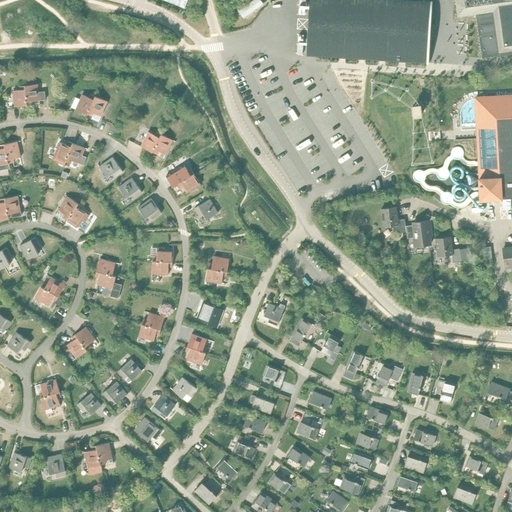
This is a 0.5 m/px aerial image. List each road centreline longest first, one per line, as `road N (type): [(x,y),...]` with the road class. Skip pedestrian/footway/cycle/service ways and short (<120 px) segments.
road 1 (residential): [(111,424),(155,381),(174,337),(186,253),(174,205),(120,147),(90,131),(61,122),(0,126)]
road 2 (residential): [(511,338),(404,317),(309,226)]
road 3 (residential): [(0,230),(40,225),(63,234),(81,257),(71,314),(32,358)]
road 4 (residential): [(211,50),(235,117),(309,226)]
road 5 (residential): [(164,477),(200,430),(243,335)]
road 6 (residential): [(303,372),(275,445),(231,511)]
road 7 (residential): [(243,335),(278,255),(309,226)]
